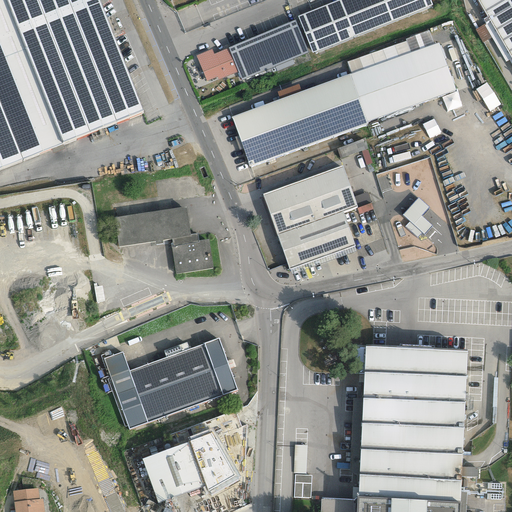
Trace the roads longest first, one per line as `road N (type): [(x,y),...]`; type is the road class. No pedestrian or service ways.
road 1 (tertiary): [(145,0),(232,203),(248,273),(268,297)]
road 2 (tertiary): [(268,297),(511,246)]
road 3 (tertiary): [(268,297),(262,511)]
road 4 (track): [(96,264),(81,199),(63,193),(0,204)]
